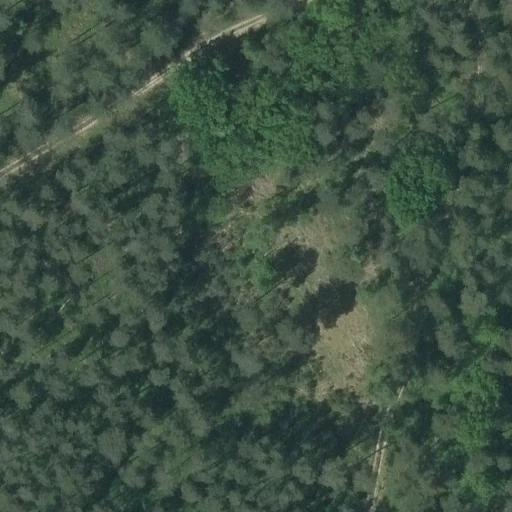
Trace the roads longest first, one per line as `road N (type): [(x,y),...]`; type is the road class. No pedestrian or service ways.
road 1 (track): [(483,0),(469,111),(366,511)]
road 2 (track): [(319,0),(181,74),(129,117),(0,189)]
